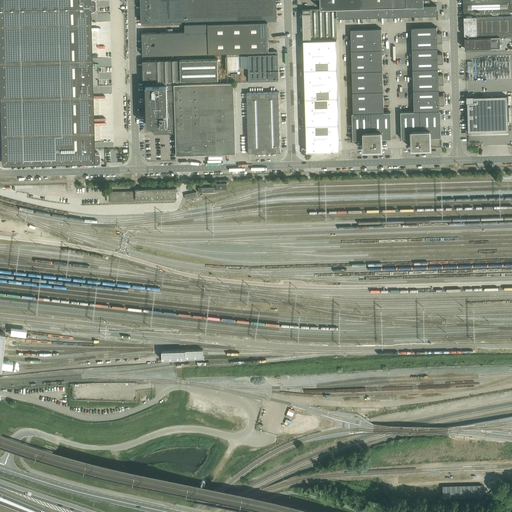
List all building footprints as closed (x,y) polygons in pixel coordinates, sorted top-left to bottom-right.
[(0,0),(0,108),(2,161),(2,162),(2,163),(3,163),(4,163),(4,164),(70,162),(71,162),(71,161),(72,161),(72,160),(73,160),(73,159),(83,159),(83,160),(83,161),(84,161),(84,162),(85,163),(86,163),(97,163),(98,163),(98,162),(99,162),(100,162),(100,161),(100,160),(100,154),(100,153),(99,153),(99,152),(98,152),(97,152),(96,152),(96,151),(95,151),(95,150),(94,150),(94,149),(92,85),(92,84),(92,83),(91,83),(91,82),(90,82),(89,70),(90,70),(91,70),(91,69),(92,69),(92,68),(92,67),(90,13),(90,12),(91,12),(91,11),(92,11),(92,10),(93,10),(94,10),(95,10),(95,9),(95,8),(96,8),(95,0),(0,0)] [(140,0),(141,10),(142,22),(142,25),(185,24),(208,24),(207,0),(140,0)] [(207,0),(208,24),(268,22),(277,21),(276,18),(277,18),(276,0),(207,0)] [(319,0),(320,8),(362,7),(362,0),(319,0)] [(511,0),(463,0),(464,15),(511,13),(511,0)] [(437,15),(437,12),(437,5),(336,8),(336,18),(437,15)] [(337,38),(336,18),(336,8),(320,9),(302,9),(303,13),(303,39),(337,38)] [(511,13),(464,15),(464,38),(499,37),(511,36),(511,13)] [(268,22),(208,24),(209,53),(248,52),(269,52),(268,22)] [(185,32),(143,33),(142,33),(143,55),(209,53),(208,24),(185,24),(185,32)] [(438,74),(438,69),(438,63),(443,63),(442,53),(438,53),(437,43),(442,43),(442,33),(437,33),(437,27),(411,28),(414,112),(400,112),(401,139),(412,138),(412,149),(430,148),(430,138),(441,137),(440,111),(439,111),(439,105),(444,105),(444,95),(439,95),(438,84),(443,84),(443,74),(438,74)] [(383,113),(382,70),(382,50),(381,28),(351,29),(352,113),(351,113),(352,140),(363,140),(363,150),(368,150),(381,149),(381,139),(391,139),(391,112),(383,113)] [(499,37),(464,38),(465,48),(500,48),(499,37)] [(336,39),(303,40),(304,49),(304,69),(337,69),(336,39)] [(277,51),(269,52),(248,52),(249,82),(278,81),(278,78),(278,54),(277,51)] [(219,84),(218,59),(143,61),(143,81),(144,81),(144,85),(146,85),(149,85),(174,85),(219,84)] [(337,69),(304,69),(304,74),(305,81),(305,96),(305,98),(338,97),(337,69)] [(236,154),(234,83),(219,84),(174,85),(176,133),(176,155),(236,154)] [(176,133),(174,85),(149,85),(146,85),(147,126),(149,126),(154,126),(154,134),(176,133)] [(281,152),(279,92),(246,93),(248,153),(281,152)] [(473,97),(467,97),(467,103),(467,104),(468,133),(508,131),(507,96),(473,97)] [(338,97),(305,98),(305,101),(306,117),(306,124),(306,125),(339,124),(338,97)] [(339,124),(306,125),(306,129),(306,136),(306,141),(306,147),(307,152),(310,152),(339,151),(340,151),(339,124)] [(139,199),(177,198),(176,188),(135,189),(135,191),(110,192),(110,202),(139,201),(139,199)] [(203,350),(162,351),(162,355),(162,361),(173,361),(173,359),(203,358),(203,354),(203,350)] [(510,500),(509,497),(507,488),(468,496),(469,499),(470,507),(470,508),(475,507),(510,500)]
